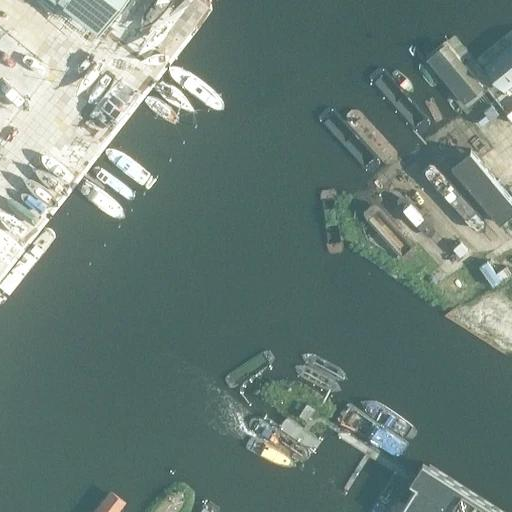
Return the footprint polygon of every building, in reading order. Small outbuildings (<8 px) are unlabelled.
[(117,0),(67,0),(99,24),(117,0)] [(0,32),(0,138),(51,73),(0,32)] [(423,58),(462,106),(487,86),(448,38),(423,58)] [(511,43),(485,64),(505,90),(511,84),(511,43)] [(511,213),(511,199),(471,150),(452,165),(500,223),(511,213)] [(425,171),(480,233),(493,222),(439,159),(425,171)] [(505,511),(425,461),(393,510),(397,511),(505,511)]
